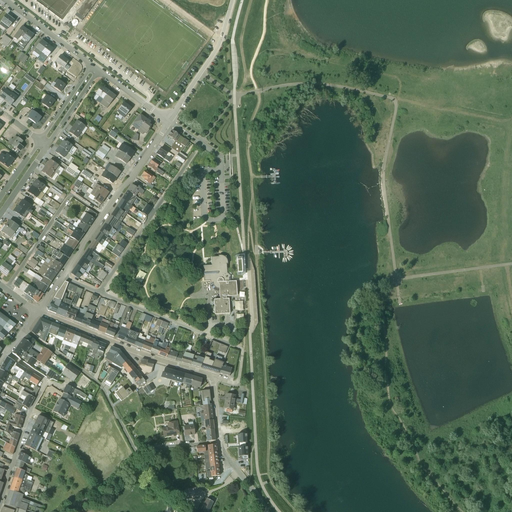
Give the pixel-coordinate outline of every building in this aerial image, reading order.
[(76,13),(83,19),(97,0),(86,0),(78,11),(77,10),(75,12),(76,13)] [(0,23),(0,25),(6,30),(8,28),(14,21),(6,14),(0,22),(1,23),(0,23)] [(20,41),(28,31),(22,26),(13,38),(17,41),(18,39),(20,41)] [(28,31),(18,44),(23,48),(28,42),(34,35),(28,31)] [(8,38),(1,47),(4,49),(6,46),(7,47),(11,40),(8,38)] [(45,43),(41,40),(35,48),(36,48),(33,52),(39,56),(47,45),(45,43)] [(38,60),(42,63),(47,57),(47,58),(53,49),(47,45),(38,57),(39,58),(38,60)] [(25,55),(21,52),(16,59),(20,62),(25,55)] [(28,58),(25,55),(20,62),(23,64),(28,58)] [(69,61),(61,55),(56,62),(64,68),(67,70),(69,67),(66,65),(69,61)] [(26,75),(24,77),(32,83),(34,81),(26,75)] [(56,79),(53,83),(55,84),(53,87),(60,92),(65,85),(56,79)] [(5,89),(0,95),(0,98),(4,102),(13,91),(15,87),(11,84),(8,87),(7,87),(5,90),(5,89)] [(108,91),(104,88),(99,89),(96,94),(98,96),(98,97),(96,99),(96,101),(99,103),(108,91)] [(18,95),(13,91),(4,102),(10,106),(17,97),(18,95)] [(115,97),(108,91),(99,103),(106,109),(115,97)] [(55,101),(46,95),(40,103),(49,109),(55,101)] [(122,117),(124,118),(131,108),(124,102),(117,112),(120,114),(119,115),(117,117),(120,120),(122,117)] [(41,118),(30,110),(28,114),(30,116),(28,119),(35,124),(37,121),(38,122),(41,118)] [(134,128),(138,131),(146,119),(140,115),(139,114),(133,123),(132,126),(134,128)] [(101,119),(98,116),(92,123),(96,126),(101,119)] [(149,124),(150,122),(146,119),(137,131),(142,135),(144,133),(146,134),(150,129),(149,128),(151,126),(149,124)] [(85,127),(76,121),(72,127),(83,134),(87,128),(85,127)] [(84,125),(89,128),(94,132),(96,129),(91,126),(86,123),(84,125)] [(81,133),(72,127),(68,133),(77,139),(81,133)] [(184,146),(184,147),(188,142),(172,131),(168,136),(172,139),(171,140),(175,142),(170,148),(178,153),(179,152),(180,153),(184,146)] [(12,140),(10,138),(7,143),(20,151),(23,148),(20,145),(22,142),(15,136),(12,140)] [(63,141),(59,146),(72,156),(77,149),(66,142),(66,143),(63,141)] [(122,143),(117,150),(130,159),(135,153),(122,143)] [(94,150),(86,145),(84,148),(92,153),(94,150)] [(55,152),(70,162),(73,158),(71,157),(72,155),(59,146),(55,152)] [(100,147),(98,151),(105,156),(108,152),(100,147)] [(158,150),(156,154),(164,160),(164,159),(168,162),(169,162),(173,156),(161,147),(159,150),(158,150)] [(93,155),(84,149),(81,153),(90,159),(93,155)] [(103,160),(105,156),(98,151),(95,154),(103,160)] [(126,165),(130,159),(119,151),(115,157),(126,165)] [(180,153),(179,152),(175,158),(183,163),(187,158),(180,153)] [(1,153),(0,154),(0,162),(8,169),(14,160),(6,154),(5,156),(1,153)] [(155,158),(153,161),(151,159),(147,166),(162,176),(164,173),(157,168),(158,166),(159,166),(161,162),(155,158)] [(58,166),(49,160),(45,166),(59,176),(63,170),(58,166)] [(78,168),(71,163),(68,167),(78,175),(80,172),(77,170),(78,168)] [(120,172),(110,165),(106,171),(116,178),(120,172)] [(58,175),(45,166),(41,172),(54,181),(55,180),(54,180),(54,179),(55,179),(55,180),(58,175)] [(76,178),(78,175),(68,167),(65,171),(72,176),(73,176),(76,178)] [(92,176),(84,170),(82,174),(89,179),(92,176)] [(101,176),(112,184),(116,178),(105,170),(101,176)] [(147,183),(145,185),(152,189),(153,187),(151,185),(155,178),(145,170),(142,175),(143,175),(141,177),(144,180),(144,181),(147,183)] [(36,180),(31,186),(44,195),(48,189),(36,180)] [(82,184),(76,180),(72,185),(78,190),(82,184)] [(62,187),(56,183),(53,186),(59,191),(62,187)] [(96,184),(92,190),(104,199),(109,193),(96,184)] [(131,185),(127,191),(136,196),(138,193),(141,195),(144,191),(136,186),(135,187),(131,185)] [(44,195),(31,186),(27,192),(36,198),(33,202),(41,207),(43,203),(40,201),(44,195)] [(59,191),(53,186),(51,190),(64,199),(66,196),(59,191)] [(92,191),(90,195),(89,198),(93,201),(93,200),(100,205),(104,199),(92,191)] [(127,191),(122,199),(131,205),(136,197),(127,191)] [(122,199),(116,208),(126,214),(130,209),(131,210),(133,207),(122,199)] [(22,200),(18,206),(31,214),(32,212),(29,209),(31,206),(22,200)] [(147,215),(153,207),(148,203),(142,212),(147,215)] [(18,206),(13,212),(22,218),(22,217),(24,219),(25,218),(29,221),(32,216),(18,206)] [(41,207),(38,214),(44,217),(47,211),(41,207)] [(116,208),(111,216),(121,222),(126,214),(116,208)] [(80,218),(79,220),(89,227),(97,215),(89,210),(86,214),(82,219),(80,218)] [(191,214),(191,211),(182,212),(182,219),(190,219),(191,224),(194,224),(193,214),(191,214)] [(121,222),(111,216),(105,224),(115,231),(121,222)] [(5,226),(18,235),(21,229),(19,227),(9,220),(5,226)] [(75,222),(72,226),(84,234),(89,227),(78,220),(76,223),(75,222)] [(105,224),(99,232),(107,237),(110,233),(113,235),(116,232),(105,224)] [(81,238),(84,234),(70,225),(69,227),(70,227),(69,228),(65,226),(64,227),(81,238)] [(18,235),(5,226),(1,232),(14,242),(16,239),(15,238),(18,235)] [(65,228),(62,232),(78,243),(81,238),(65,228)] [(108,238),(99,232),(94,240),(105,248),(108,244),(106,242),(108,238)] [(48,236),(46,238),(54,244),(56,241),(48,236)] [(68,238),(64,244),(73,250),(78,243),(70,237),(69,238),(68,238)] [(94,240),(88,249),(96,254),(100,249),(102,250),(104,248),(94,240)] [(122,240),(118,245),(124,249),(127,244),(122,240)] [(64,244),(58,252),(67,258),(73,250),(64,244)] [(28,251),(20,245),(17,248),(25,254),(28,251)] [(97,255),(88,249),(82,257),(100,269),(103,266),(94,260),(97,255)] [(53,255),(51,258),(62,266),(67,258),(56,250),(53,255)] [(15,259),(10,255),(0,268),(0,271),(6,276),(11,269),(10,268),(15,262),(14,261),(15,259)] [(48,256),(45,260),(60,270),(62,266),(48,256)] [(211,257),(211,266),(203,267),(204,282),(210,281),(210,285),(211,287),(212,288),(213,289),(215,291),(217,291),(219,291),(219,299),(213,300),(214,315),(229,314),(228,300),(228,299),(226,299),(226,297),(237,297),(237,294),(236,281),(230,282),(230,280),(230,277),(229,276),(228,274),(227,273),(226,265),(226,264),(228,264),(227,261),(226,259),(226,256),(224,257),(222,256),(220,256),(218,256),(218,257),(211,257)] [(91,268),(95,270),(97,267),(82,257),(77,266),(86,272),(88,274),(90,271),(87,268),(88,266),(91,268)] [(60,270),(45,260),(43,264),(57,274),(60,270)] [(43,264),(40,268),(54,278),(57,274),(43,264)] [(83,275),(85,272),(77,266),(71,274),(78,279),(81,275),(81,274),(83,275)] [(48,287),(51,282),(41,275),(40,277),(29,270),(28,271),(24,268),(22,270),(48,287)] [(40,268),(37,273),(51,282),(54,278),(40,268)] [(99,273),(96,278),(102,282),(107,274),(99,269),(97,272),(99,273)] [(48,287),(33,278),(31,281),(33,282),(31,286),(42,295),(48,287)] [(62,298),(68,283),(65,282),(61,288),(59,291),(56,295),(54,298),(53,298),(56,299),(61,301),(62,298)] [(73,297),(77,287),(68,283),(62,298),(65,299),(67,295),(73,297)] [(37,303),(42,295),(29,285),(23,292),(37,303)] [(82,290),(80,289),(77,288),(73,297),(72,302),(69,309),(74,311),(75,307),(78,308),(82,300),(79,299),(82,290)] [(65,318),(72,302),(65,299),(62,298),(61,301),(56,314),(65,318)] [(56,314),(61,301),(56,299),(53,306),(49,304),(47,308),(47,310),(56,314)] [(115,303),(109,301),(107,307),(113,309),(115,303)] [(73,321),(78,308),(75,307),(74,311),(69,309),(65,318),(73,321)] [(81,324),(87,308),(84,307),(83,310),(78,308),(73,321),(81,324)] [(95,311),(87,308),(81,324),(88,327),(95,311)] [(97,331),(103,316),(99,315),(98,319),(97,319),(96,320),(94,319),(96,313),(94,312),(88,327),(97,331)] [(9,320),(0,313),(0,332),(3,329),(9,320)] [(140,319),(150,322),(152,316),(143,313),(140,319)] [(43,320),(40,319),(31,332),(35,335),(36,334),(37,334),(38,333),(43,320)] [(109,322),(102,319),(97,331),(105,334),(109,322)] [(105,334),(113,337),(118,327),(113,325),(113,324),(114,322),(115,321),(111,319),(105,334)] [(170,324),(157,319),(154,326),(160,328),(159,330),(166,333),(170,324)] [(16,325),(9,320),(3,329),(8,334),(16,325)] [(52,323),(43,320),(38,333),(40,335),(39,338),(44,342),(52,323)] [(132,323),(127,321),(124,328),(121,326),(116,338),(124,341),(132,323)] [(59,326),(52,323),(48,333),(53,335),(52,338),(50,338),(47,344),(52,346),(59,326)] [(67,329),(59,326),(55,338),(62,341),(67,329)] [(71,344),(75,333),(67,329),(63,341),(66,342),(67,342),(67,343),(71,344)] [(138,333),(129,330),(125,341),(134,345),(138,333)] [(77,346),(81,335),(75,333),(71,343),(77,346)] [(142,335),(138,333),(134,345),(141,348),(145,339),(141,338),(142,335)] [(93,340),(81,335),(77,344),(89,349),(93,340)] [(145,339),(141,348),(150,352),(155,340),(150,338),(150,337),(147,335),(146,339),(145,339)] [(17,347),(35,360),(39,355),(29,348),(35,341),(27,336),(23,339),(17,347)] [(159,339),(155,338),(150,352),(153,353),(154,353),(158,354),(162,344),(158,342),(159,339)] [(99,342),(93,340),(89,350),(93,351),(91,357),(93,358),(94,358),(99,342)] [(103,352),(106,345),(99,342),(94,358),(97,359),(98,356),(101,358),(104,352),(103,352)] [(219,350),(225,352),(227,345),(221,343),(219,350)] [(158,354),(166,358),(169,350),(166,349),(166,348),(162,347),(163,346),(162,345),(158,354)] [(192,346),(188,345),(184,354),(181,362),(190,365),(194,355),(189,354),(191,351),(190,351),(192,346)] [(32,369),(33,368),(32,367),(36,361),(35,360),(17,347),(12,354),(19,359),(21,356),(24,358),(24,359),(28,362),(26,364),(32,369)] [(116,358),(121,353),(119,350),(111,347),(109,353),(107,355),(104,360),(111,364),(112,363),(116,358)] [(170,347),(166,358),(171,359),(171,360),(170,359),(171,360),(171,359),(181,362),(183,354),(171,350),(172,348),(170,347)] [(52,353),(44,348),(35,360),(36,361),(43,366),(52,353)] [(211,354),(206,352),(200,368),(210,371),(213,362),(209,360),(211,354)] [(128,374),(135,369),(121,353),(116,358),(112,363),(111,364),(121,369),(121,368),(122,367),(128,374)] [(194,355),(190,365),(194,366),(195,367),(195,366),(200,368),(204,359),(194,355)] [(222,358),(216,355),(213,362),(210,371),(219,373),(223,363),(222,362),(220,361),(222,358)] [(14,362),(7,357),(0,369),(0,370),(12,377),(15,372),(10,369),(14,362)] [(110,367),(104,363),(102,371),(106,373),(110,367)] [(25,369),(17,364),(14,368),(12,367),(11,370),(15,372),(14,372),(16,374),(15,377),(19,379),(25,369)] [(80,372),(68,364),(61,374),(73,382),(80,372)] [(223,364),(219,373),(229,376),(232,368),(226,367),(226,365),(223,364)] [(118,372),(110,367),(106,373),(109,375),(106,379),(112,383),(118,372)] [(162,373),(161,377),(172,381),(175,371),(164,368),(163,372),(162,373)] [(29,381),(33,374),(25,369),(16,384),(22,388),(24,389),(25,387),(27,384),(25,383),(25,382),(22,380),(23,378),(29,381)] [(135,369),(128,374),(132,378),(136,383),(142,378),(135,369)] [(0,370),(0,380),(8,386),(12,380),(17,383),(19,379),(13,375),(12,377),(0,370)] [(172,381),(181,384),(184,374),(175,371),(172,381)] [(55,373),(51,379),(57,382),(60,376),(55,373)] [(29,381),(37,385),(40,379),(33,374),(29,381)] [(182,382),(190,385),(193,377),(184,374),(182,382)] [(122,377),(116,383),(119,385),(120,384),(123,387),(124,387),(125,388),(129,383),(126,379),(125,380),(122,377)] [(202,379),(193,377),(190,385),(199,388),(202,379)] [(142,378),(135,383),(138,386),(145,381),(142,378)] [(154,389),(151,384),(143,388),(146,394),(154,389)] [(66,385),(63,393),(73,398),(75,394),(78,395),(84,399),(86,395),(80,392),(66,385)] [(34,398),(36,394),(25,387),(24,389),(22,391),(34,398)] [(24,389),(22,388),(18,394),(32,402),(34,398),(22,391),(24,389)] [(115,394),(119,399),(121,401),(132,392),(129,388),(125,391),(123,388),(117,392),(115,394)] [(203,406),(211,405),(209,390),(199,391),(199,395),(202,394),(203,406)] [(78,409),(81,402),(73,398),(64,393),(60,400),(59,399),(57,403),(55,407),(53,412),(58,415),(57,415),(61,418),(62,417),(63,417),(64,417),(66,414),(65,413),(69,405),(78,409)] [(246,400),(247,399),(243,398),(244,395),(244,394),(241,394),(240,401),(236,400),(236,399),(236,396),(226,394),(225,401),(246,405),(246,400)] [(23,402),(17,399),(16,401),(28,409),(32,402),(21,396),(20,399),(23,401),(23,402)] [(233,410),(234,403),(225,401),(224,408),(233,410)] [(16,409),(7,404),(5,408),(14,413),(16,409)] [(211,405),(202,406),(203,412),(200,412),(200,417),(203,417),(204,421),(213,420),(211,405)] [(15,428),(21,429),(24,417),(15,414),(13,419),(15,419),(14,421),(7,419),(6,425),(12,427),(15,428)] [(38,416),(35,421),(51,429),(53,423),(38,416)] [(35,421),(33,427),(48,434),(51,429),(35,421)] [(183,426),(185,436),(194,435),(193,425),(192,421),(188,422),(188,425),(183,426)] [(214,429),(213,421),(204,421),(205,429),(203,430),(203,429),(200,429),(201,431),(214,429)] [(162,428),(163,436),(179,434),(177,422),(167,424),(167,427),(162,428)] [(12,427),(6,425),(5,425),(3,432),(6,433),(11,437),(10,438),(17,441),(19,434),(14,432),(14,431),(11,430),(12,427)] [(33,427),(30,433),(43,439),(46,440),(48,434),(33,427)] [(214,429),(205,430),(206,438),(205,440),(207,441),(208,441),(210,441),(211,441),(215,441),(214,429)] [(30,433),(24,446),(36,452),(43,439),(30,433)] [(246,443),(247,443),(246,434),(237,435),(238,444),(240,443),(240,447),(246,447),(246,443)] [(15,447),(17,441),(10,438),(9,441),(3,437),(1,440),(6,443),(15,447)] [(15,447),(6,443),(2,449),(12,455),(15,447)] [(208,456),(217,455),(216,452),(216,447),(215,445),(200,446),(195,447),(196,453),(203,452),(204,454),(208,454),(208,456)] [(240,447),(238,448),(238,456),(240,456),(241,460),(248,460),(247,447),(246,447),(240,447)] [(21,449),(20,452),(18,456),(19,457),(17,460),(27,465),(30,458),(27,456),(29,453),(21,449)] [(209,463),(218,462),(217,455),(208,456),(209,463)] [(17,460),(14,467),(29,473),(30,470),(23,467),(24,463),(17,460)] [(209,463),(210,476),(219,476),(218,462),(209,463)] [(16,468),(13,478),(32,484),(33,482),(31,481),(32,478),(24,474),(25,472),(16,468)] [(32,484),(13,478),(11,484),(30,491),(32,484)] [(11,484),(9,490),(23,495),(25,491),(29,493),(30,491),(11,484)] [(128,493),(129,495),(130,499),(134,498),(133,495),(137,492),(135,489),(128,493)] [(35,508),(42,511),(44,507),(22,498),(23,495),(9,490),(4,504),(4,505),(18,509),(20,502),(28,505),(35,508)] [(208,511),(213,502),(206,498),(206,499),(198,511),(208,511)] [(25,511),(26,510),(27,508),(28,505),(20,502),(18,509),(17,511),(25,511)]
